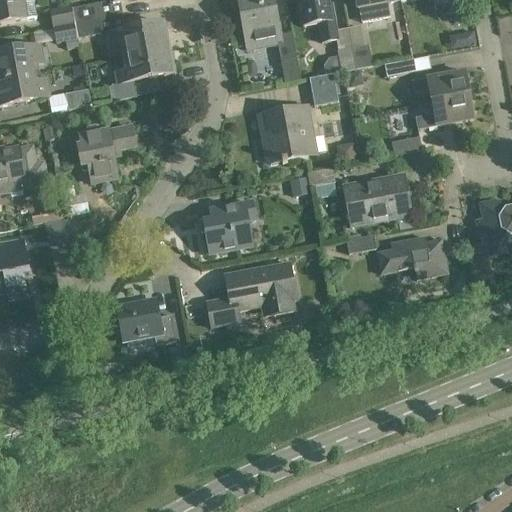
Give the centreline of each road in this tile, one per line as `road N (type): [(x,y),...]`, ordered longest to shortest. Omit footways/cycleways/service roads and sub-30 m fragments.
road 1 (residential): [(0,341),(65,327),(93,309),(213,125),(219,61),(207,0)]
road 2 (tertiary): [(192,511),(511,376)]
road 3 (residential): [(511,152),(481,0)]
